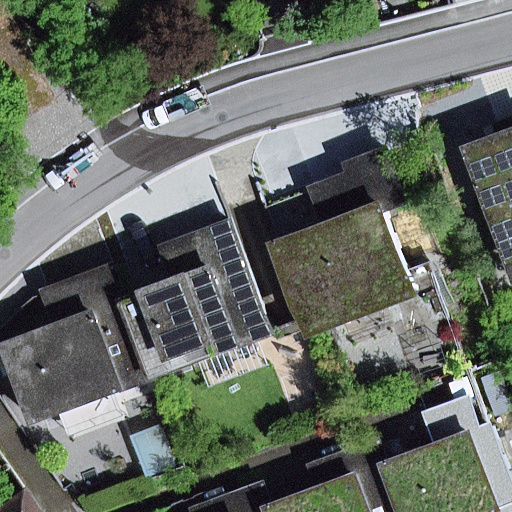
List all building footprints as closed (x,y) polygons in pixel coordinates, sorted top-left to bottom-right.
[(0,57),(23,45),(0,2),(0,57)] [(0,57),(0,87),(5,106),(14,124),(54,103),(23,45),(0,57)] [(392,120),(402,147),(423,140),(413,112),(392,120)] [(511,121),(498,127),(503,139),(511,135),(511,121)] [(511,259),(511,135),(503,139),(471,151),(511,259)] [(408,204),(389,152),(352,166),(355,175),(315,190),(329,228),(386,206),(388,211),(408,204)] [(388,211),(386,206),(329,228),(279,247),(307,322),(308,322),(414,282),(388,211)] [(273,335),(232,225),(166,250),(170,261),(206,247),(225,295),(244,288),(263,339),(273,335)] [(170,261),(179,284),(128,304),(137,328),(156,379),(201,362),(261,339),(263,339),(244,288),(225,295),(206,247),(170,261)] [(106,339),(126,332),(137,328),(128,304),(115,269),(84,280),(88,291),(106,339)] [(48,294),(52,305),(88,291),(84,280),(48,294)] [(308,322),(314,336),(419,296),(414,282),(308,322)] [(145,383),(126,332),(106,339),(88,291),(52,305),(61,329),(10,348),(38,423),(64,413),(118,393),(145,383)] [(145,383),(156,379),(137,328),(126,332),(145,383)] [(261,339),(201,362),(211,389),(271,367),(261,339)] [(73,437),(127,416),(118,393),(64,413),(73,437)] [(472,409),(456,414),(434,423),(443,447),(481,432),(472,409)] [(390,466),(407,511),(498,511),(511,507),(511,474),(495,427),(481,432),(443,447),(390,466)] [(149,433),(128,441),(142,478),(163,471),(149,433)] [(407,511),(390,466),(381,443),(351,454),(360,478),(369,503),(388,496),(394,511),(407,511)] [(323,492),(360,478),(351,454),(314,468),(323,492)] [(369,503),(360,478),(323,492),(272,511),(394,511),(388,496),(369,503)] [(272,511),(263,486),(234,498),(238,511),(272,511)] [(7,511),(38,511),(28,498),(7,511)] [(197,511),(238,511),(234,498),(197,511)]
